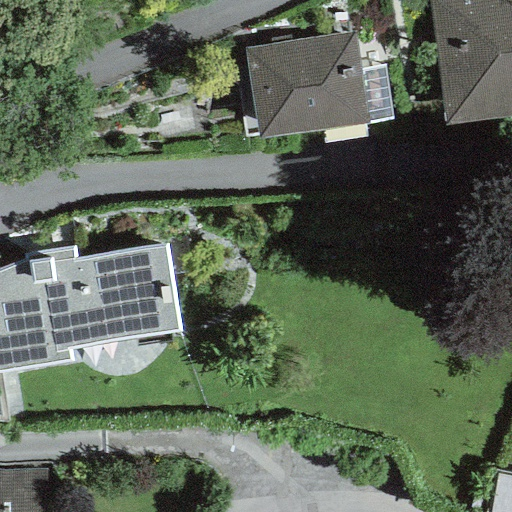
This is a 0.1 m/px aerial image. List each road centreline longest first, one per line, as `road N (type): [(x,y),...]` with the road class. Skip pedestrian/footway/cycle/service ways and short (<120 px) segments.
road 1 (residential): [(511,148),(111,182),(0,227)]
road 2 (residential): [(0,87),(246,0)]
